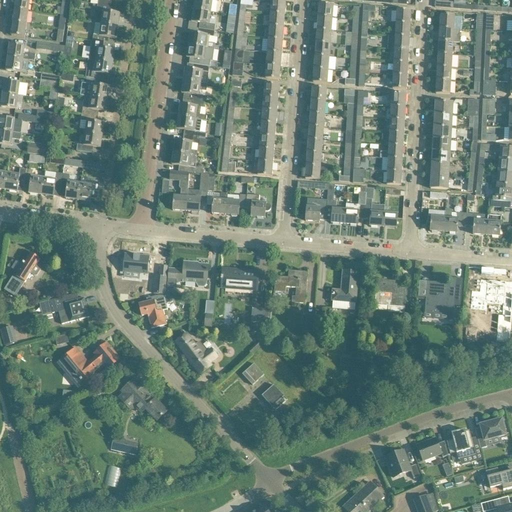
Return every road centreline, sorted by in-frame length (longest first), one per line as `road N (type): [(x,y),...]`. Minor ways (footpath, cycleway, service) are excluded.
road 1 (tertiary): [(274,481),(120,323),(98,269),(103,228)]
road 2 (residential): [(411,254),(427,0)]
road 3 (residential): [(510,394),(404,426),(274,481)]
road 4 (residential): [(286,243),(305,0)]
road 5 (tertiary): [(142,232),(173,0)]
road 6 (residential): [(103,228),(134,0)]
road 7 (residential): [(286,243),(142,232)]
road 8 (residential): [(411,254),(286,243)]
